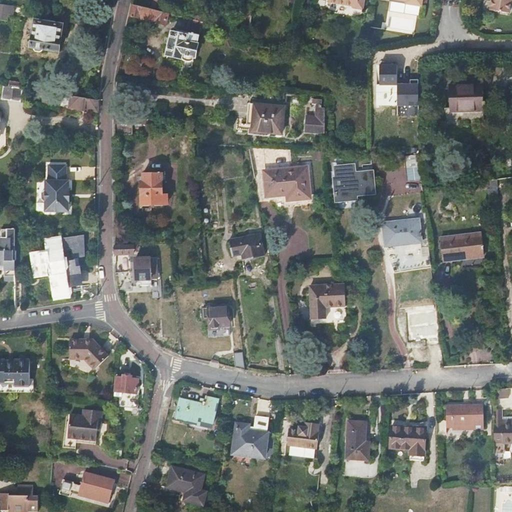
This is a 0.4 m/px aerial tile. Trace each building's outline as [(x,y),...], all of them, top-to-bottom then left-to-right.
[(154,0),(152,9),(160,11),(162,0),(154,0)] [(328,0),(328,2),(353,6),(353,8),(363,10),(365,0),(328,0)] [(492,0),(491,10),(510,13),(510,10),(511,0),(492,0)] [(15,5),(0,2),(0,18),(7,20),(8,17),(12,18),(15,5)] [(133,4),(130,16),(146,20),(146,22),(154,24),(155,22),(166,25),(169,13),(160,11),(152,9),(133,4)] [(64,19),(36,16),(33,42),(36,42),(36,43),(37,45),(38,46),(40,47),(42,47),(44,45),(45,44),(60,45),(61,33),(62,33),(64,19)] [(242,32),(250,34),(252,26),(243,24),(242,32)] [(176,29),(172,29),(172,34),(167,54),(181,57),(183,59),(185,60),(187,61),(189,61),(191,61),(193,60),(199,35),(177,30),(176,29)] [(397,65),(381,64),(380,85),(397,85),(397,65)] [(24,87),(4,84),(2,97),(22,100),(24,87)] [(418,84),(397,84),(397,104),(418,104),(418,84)] [(458,85),(458,112),(484,111),(483,84),(458,85)] [(98,111),(98,100),(64,94),(62,105),(78,108),(78,109),(90,111),(91,110),(98,111)] [(322,99),(313,99),(312,104),(316,104),(316,115),(306,115),(305,133),(324,134),(326,108),(322,108),(322,99)] [(255,104),(252,131),(281,134),(284,107),(255,104)] [(115,113),(115,132),(133,132),(133,113),(115,113)] [(265,169),(260,146),(248,146),(254,176),(265,175),(266,195),(287,194),(287,199),(309,198),(307,166),(265,169)] [(420,164),(419,154),(405,155),(406,166),(420,164)] [(353,162),(335,164),(335,174),(334,175),(336,198),(353,196),(352,193),(375,190),(372,168),(354,170),(353,162)] [(420,164),(406,166),(407,178),(421,176),(420,164)] [(68,166),(51,165),(50,181),(47,181),(47,190),(45,190),(43,192),(42,199),(44,202),(46,202),(46,211),(69,212),(69,202),(70,202),(71,193),(70,193),(70,182),(68,182),(68,166)] [(142,180),(143,202),(164,201),(162,171),(144,171),(144,180),(142,180)] [(385,246),(421,241),(418,218),(396,220),(396,222),(382,224),(385,246)] [(0,240),(0,239),(0,272),(0,273),(1,270),(4,270),(5,282),(16,282),(16,229),(7,229),(7,237),(0,237),(0,240)] [(440,236),(442,259),(459,257),(459,254),(482,251),(480,230),(440,236)] [(260,233),(229,237),(232,254),(242,253),(243,257),(264,254),(260,233)] [(85,234),(48,240),(49,252),(33,254),(36,274),(53,272),(54,280),(51,280),(52,288),(55,288),(56,291),(81,287),(83,287),(83,284),(79,256),(85,256),(85,234)] [(116,245),(116,254),(134,254),(134,250),(137,249),(137,244),(116,245)] [(158,258),(136,258),(137,286),(153,285),(153,282),(160,282),(158,258)] [(344,283),(311,284),(312,319),(326,318),(326,306),(346,305),(344,283)] [(210,317),(210,329),(222,329),(222,326),(230,325),(229,306),(216,306),(216,303),(204,303),(204,317),(210,317)] [(97,339),(71,339),(71,358),(87,358),(98,370),(112,356),(97,339)] [(235,367),(245,370),(243,352),(234,353),(235,367)] [(29,358),(16,359),(17,386),(31,385),(29,358)] [(17,386),(16,359),(15,359),(14,361),(5,362),(5,359),(0,359),(0,383),(15,383),(15,386),(17,386)] [(134,375),(125,374),(123,392),(138,393),(140,379),(134,378),(134,375)] [(204,403),(180,398),(175,418),(211,426),(217,400),(205,397),(204,403)] [(498,402),(489,402),(491,446),(499,445),(500,435),(511,434),(511,414),(509,415),(508,412),(499,412),(498,402)] [(454,429),(453,405),(445,405),(445,418),(435,418),(435,433),(445,433),(446,426),(451,426),(451,429),(454,429)] [(479,429),(478,405),(453,405),(454,429),(463,429),(463,426),(471,426),(471,429),(479,429)] [(99,419),(102,419),(104,407),(85,406),(84,412),(72,411),(69,433),(66,433),(65,443),(77,444),(78,438),(78,434),(97,436),(99,424),(99,419)] [(267,432),(269,417),(257,416),(257,417),(255,431),(249,430),(249,425),(237,424),(234,454),(265,458),(268,432),(267,432)] [(365,421),(347,420),(345,457),(368,458),(369,444),(364,444),(365,421)] [(298,430),(288,429),(286,445),(316,448),(318,432),(317,432),(318,424),(304,422),(304,426),(298,426),(298,430)] [(425,427),(391,424),(389,446),(409,447),(409,458),(423,459),(425,427)] [(204,474),(172,466),(168,485),(186,490),(184,500),(203,505),(204,504),(207,491),(200,489),(204,474)] [(65,477),(61,492),(72,495),(73,491),(110,502),(117,480),(86,471),(83,484),(76,482),(76,480),(65,477)] [(18,493),(1,492),(1,509),(9,510),(8,511),(37,511),(38,496),(33,496),(33,485),(18,485),(18,493)]
